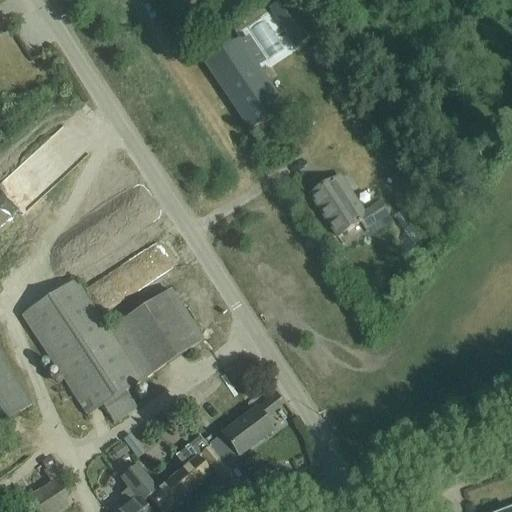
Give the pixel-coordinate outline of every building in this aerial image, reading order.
[(289,0),(286,0),(270,11),(297,50),(316,38),(289,0)] [(208,65),(254,133),(289,109),(243,41),(208,65)] [(370,230),(391,217),(384,205),(368,215),(362,204),(357,207),(341,180),(315,196),(341,238),(366,223),(370,230)] [(125,394),(202,343),(169,293),(107,333),(75,284),(22,318),(88,418),(102,409),(113,426),(136,411),(125,394)] [(0,427),(32,407),(0,356),(0,427)] [(262,401),(266,406),(273,415),(284,407),(273,393),(262,401)] [(212,447),(227,466),(272,432),(257,412),(212,447)] [(124,441),(137,460),(145,454),(131,436),(124,441)] [(197,441),(174,461),(183,472),(207,451),(197,441)] [(122,445),(112,452),(118,460),(121,458),(124,463),(129,459),(126,455),(128,453),(122,445)] [(196,461),(198,463),(202,459),(224,485),(233,477),(210,449),(209,449),(196,461)] [(40,466),(45,474),(52,486),(10,511),(64,511),(73,507),(57,482),(65,477),(53,457),(40,466)] [(198,463),(196,461),(193,464),(150,501),(159,511),(166,511),(208,475),(198,463)] [(136,468),(130,473),(124,464),(116,471),(123,479),(120,481),(128,491),(121,496),(130,507),(123,511),(146,511),(142,507),(157,494),(136,468)]
